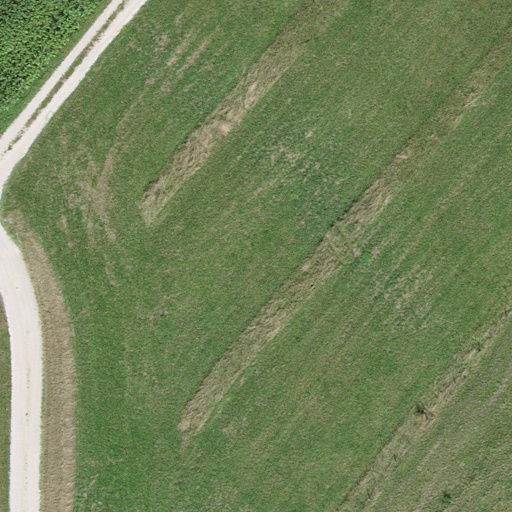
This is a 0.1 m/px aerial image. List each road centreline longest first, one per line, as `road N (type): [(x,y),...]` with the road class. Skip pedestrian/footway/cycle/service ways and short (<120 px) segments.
road 1 (track): [(0,256),(18,321),(21,511)]
road 2 (track): [(134,0),(0,169)]
